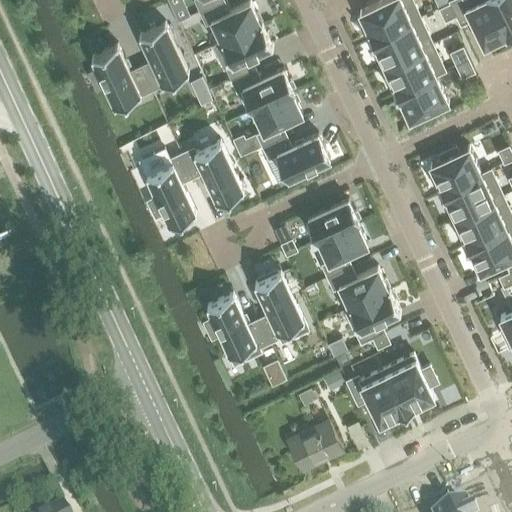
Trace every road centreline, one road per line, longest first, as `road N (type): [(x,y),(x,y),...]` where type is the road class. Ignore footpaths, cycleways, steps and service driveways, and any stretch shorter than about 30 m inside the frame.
road 1 (tertiary): [(142,384),(16,108)]
road 2 (residential): [(492,422),(374,160)]
road 3 (residential): [(307,511),(492,422)]
road 4 (residential): [(202,239),(374,160)]
road 5 (residential): [(374,160),(301,0)]
road 6 (unclassified): [(142,384),(0,452)]
road 7 (residential): [(374,160),(507,98)]
road 8 (tertiary): [(202,511),(142,384)]
